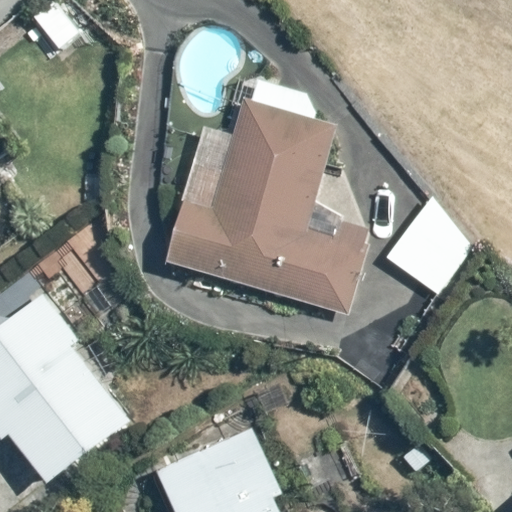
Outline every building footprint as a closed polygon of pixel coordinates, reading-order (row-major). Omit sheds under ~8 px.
[(67,0),(52,0),(34,14),(59,47),(87,26),(67,0)] [(339,128),(317,120),(322,105),(312,102),(315,93),(255,74),(234,93),(241,106),(234,129),(207,120),(163,255),(243,281),(236,302),(275,315),(282,293),(346,314),(373,230),(340,219),(337,231),(309,222),(339,128)] [(435,193),(385,257),(419,281),(401,307),(420,321),(475,244),(435,193)] [(0,208),(0,248),(19,235),(0,208)] [(76,346),(83,341),(41,286),(0,317),(0,434),(4,439),(11,434),(48,482),(131,418),(76,346)] [(255,424),(154,466),(176,511),(284,511),(277,497),(287,492),(255,424)]
